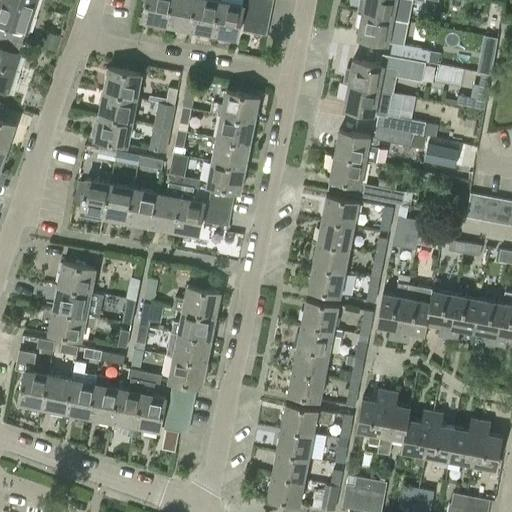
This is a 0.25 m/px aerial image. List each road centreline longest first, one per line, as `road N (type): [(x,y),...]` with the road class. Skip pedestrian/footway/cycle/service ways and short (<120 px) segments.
road 1 (residential): [(195,507),(208,489),(233,386),(291,80)]
road 2 (residential): [(0,273),(78,37)]
road 3 (residential): [(291,80),(78,37)]
road 4 (unclassified): [(195,507),(0,436)]
